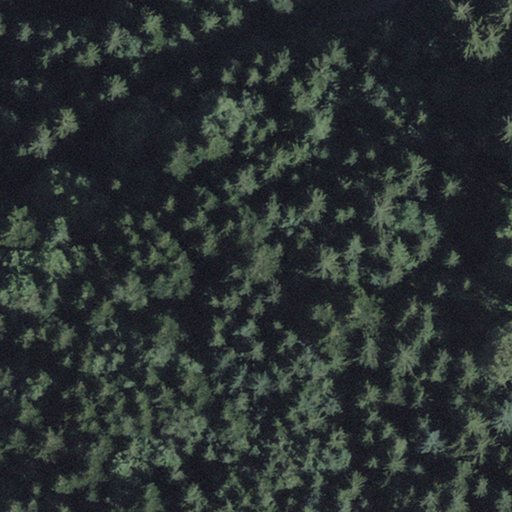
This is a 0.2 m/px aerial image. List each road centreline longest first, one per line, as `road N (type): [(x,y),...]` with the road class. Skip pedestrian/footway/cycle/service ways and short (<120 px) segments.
road 1 (unclassified): [(412,0),(375,22),(248,37),(151,94),(0,202)]
road 2 (unclassified): [(0,4),(99,16),(162,0)]
